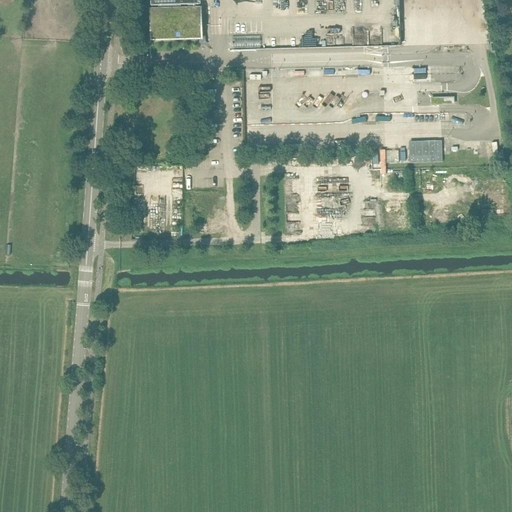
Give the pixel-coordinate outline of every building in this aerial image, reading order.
[(150,8),(150,41),(203,39),(202,6),(150,8)] [(412,162),(444,161),(444,140),(411,141),(412,162)] [(499,141),(490,142),(491,165),(496,165),(496,154),(500,154),(499,141)] [(389,151),(389,162),(399,162),(399,151),(389,151)] [(211,208),(211,224),(222,225),(222,208),(211,208)] [(422,226),(443,225),(443,212),(421,214),(422,226)]
